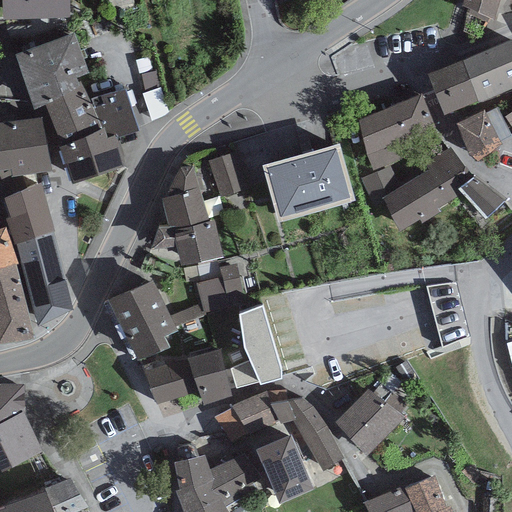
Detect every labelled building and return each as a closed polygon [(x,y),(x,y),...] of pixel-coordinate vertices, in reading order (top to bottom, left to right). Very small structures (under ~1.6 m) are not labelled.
[(2,0),(3,17),(70,14),(69,0),(2,0)] [(493,19),(498,0),(462,0),(462,3),(469,6),(465,16),(485,24),(488,16),(493,19)] [(73,31),(14,51),(34,106),(45,102),(78,83),(77,80),(76,75),(87,71),(73,31)] [(511,37),(461,57),(477,98),(478,100),(511,86),(511,37)] [(461,57),(427,71),(443,111),(477,98),(461,57)] [(80,79),(77,80),(78,83),(45,102),(61,143),(104,128),(89,97),(80,79)] [(126,86),(89,97),(104,128),(106,136),(115,134),(116,136),(138,128),(126,86)] [(440,143),(421,93),(355,118),(374,168),(440,143)] [(484,107),(456,120),(469,155),(475,161),(501,141),(500,139),(510,133),(496,106),(485,110),(484,107)] [(42,115),(0,120),(0,166),(11,165),(12,173),(49,168),(42,115)] [(125,163),(116,136),(115,134),(106,136),(104,128),(61,143),(59,143),(72,181),(125,163)] [(337,140),(262,161),(278,217),(353,196),(337,140)] [(374,207),(384,201),(399,230),(419,218),(423,222),(439,212),(437,207),(460,192),(456,186),(475,174),(449,147),(425,163),(427,168),(398,186),(391,164),(360,177),(374,207)] [(234,152),(208,161),(220,197),(246,188),(234,152)] [(192,164),(179,165),(164,195),(160,196),(168,224),(170,223),(172,228),(209,218),(192,164)] [(506,199),(475,174),(456,186),(460,192),(486,215),(506,199)] [(3,195),(1,196),(3,203),(9,222),(14,239),(53,229),(38,182),(3,195)] [(168,224),(158,224),(150,245),(153,245),(149,254),(180,263),(222,254),(213,217),(209,218),(172,228),(170,223),(168,224)] [(9,222),(0,224),(0,264),(16,259),(21,258),(14,239),(9,222)] [(71,306),(53,229),(14,239),(21,258),(38,323),(71,306)] [(16,259),(0,264),(0,341),(34,336),(16,259)] [(236,263),(219,266),(220,276),(228,304),(244,300),(236,263)] [(449,264),(259,295),(261,303),(239,310),(244,344),(250,359),(259,381),(294,372),(321,388),(467,335),(449,264)] [(220,276),(196,282),(201,303),(204,314),(229,308),(228,304),(220,276)] [(201,303),(170,314),(175,326),(204,314),(201,303)] [(186,357),(146,369),(155,402),(197,390),(201,403),(233,394),(219,345),(185,354),(186,357)] [(259,381),(250,359),(231,368),(236,386),(259,381)] [(0,381),(0,466),(2,471),(42,450),(25,412),(23,382),(0,381)] [(405,415),(368,387),(334,419),(366,454),(405,415)] [(264,390),(230,404),(232,406),(248,432),(279,420),(293,419),(321,470),(343,457),(313,405),(302,397),(285,389),(264,390)] [(232,440),(248,432),(232,406),(214,415),(232,440)] [(291,430),(255,445),(278,500),(313,485),(291,430)] [(204,452),(173,459),(179,486),(175,488),(184,511),(228,511),(225,506),(256,488),(251,482),(261,476),(244,452),(209,467),(204,452)] [(434,474),(403,486),(415,511),(453,511),(450,504),(446,506),(434,474)] [(403,484),(362,500),(368,511),(415,511),(403,486),(403,484)] [(4,504),(0,505),(0,511),(54,511),(52,504),(44,487),(3,502),(4,504)]
